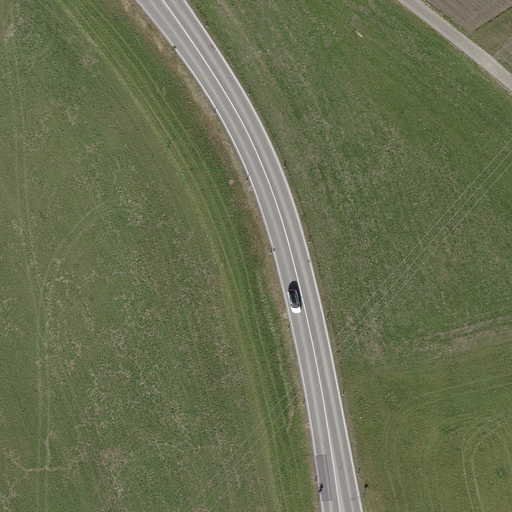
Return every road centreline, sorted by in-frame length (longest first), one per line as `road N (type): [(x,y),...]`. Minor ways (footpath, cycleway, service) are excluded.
road 1 (secondary): [(155,0),(212,73),(264,166),(310,319),(341,511)]
road 2 (track): [(511,83),(404,0)]
